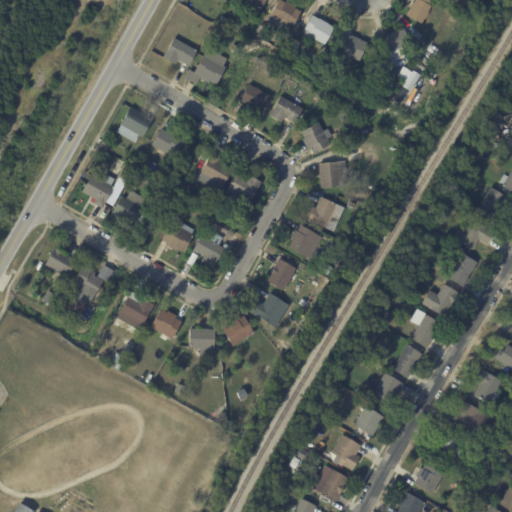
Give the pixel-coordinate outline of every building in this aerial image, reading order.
[(265,0),(261,8),(245,0),(265,0)] [(278,0),(280,0),(285,3),(286,1),(295,6),(294,8),(300,11),(291,29),(285,26),(282,32),(265,23),(278,0)] [(431,0),(429,5),(431,6),(421,24),(406,15),(411,7),(409,6),(411,3),(413,4),(415,0),(431,0)] [(306,14),(311,17),(312,15),(333,28),(324,45),(297,29),(305,14),(306,14)] [(255,32),(259,25),(264,28),(260,35),(255,32)] [(390,63),(380,37),(403,28),(409,44),(402,47),(406,56),(390,63)] [(344,33),(367,43),(359,61),(342,53),(344,48),(338,45),(344,33)] [(187,65),(177,60),(174,65),(162,58),(173,38),(196,51),(188,65),(187,65)] [(292,39),(299,44),(295,51),(287,47),(292,39)] [(225,58),(221,65),(225,67),(215,85),(209,81),(207,83),(198,78),(195,84),(184,78),(188,70),(193,72),(203,55),(208,57),(212,51),(225,58)] [(259,112),(239,100),(248,84),(269,97),(259,113),(259,112)] [(294,124),(284,118),(281,123),(269,116),(280,96),(302,109),(294,124)] [(146,116),(152,120),(141,137),(138,135),(133,142),(116,132),(120,125),(119,125),(130,107),(146,116)] [(311,153),(309,148),(307,149),(301,139),(303,138),(300,132),(318,123),(330,144),(312,154),(311,153)] [(165,132),(169,134),(171,129),(185,137),(173,158),(150,145),(160,129),(165,132)] [(511,152),(503,147),(511,131),(511,152)] [(106,151),(98,148),(102,139),(110,143),(106,151)] [(217,156),(220,158),(217,162),(232,170),(222,187),(200,174),(212,153),(217,156)] [(339,187),(320,189),(318,164),(345,161),(347,184),(338,185),(339,187)] [(124,167),(130,170),(128,175),(122,172),(124,167)] [(135,170),(142,174),(138,180),(132,176),(135,170)] [(511,192),(502,186),(511,170),(511,192)] [(106,175),(114,180),(110,186),(113,188),(102,209),(93,204),(95,200),(81,192),(91,175),(97,178),(100,172),(106,175)] [(238,176),(246,181),(249,176),(260,183),(250,202),(227,189),(235,175),(238,176)] [(145,176),(151,179),(148,185),(142,181),(145,176)] [(511,201),(511,202),(505,212),(496,207),(488,220),(475,212),(490,188),(511,201)] [(130,224),(111,213),(121,196),(126,198),(130,191),(148,201),(133,226),(130,224)] [(187,192),(194,197),(190,202),(184,197),(187,192)] [(304,220),(310,206),(315,209),(320,197),(344,208),(333,232),(304,220)] [(492,235),(486,245),(479,240),(472,250),(453,239),(460,228),(464,230),(466,226),(468,226),(471,220),(493,233),(492,235)] [(183,253),(176,249),(175,251),(166,246),(167,244),(161,241),(171,223),(177,226),(179,222),(193,230),(191,234),(193,235),(183,253)] [(222,225),(228,229),(225,234),(219,231),(222,225)] [(297,232),(300,226),(322,239),(312,256),(308,253),(305,258),(288,247),(291,241),(289,240),(295,231),(297,232)] [(198,254),(192,251),(201,236),(205,238),(209,231),(222,239),(218,246),(223,249),(212,269),(200,262),(203,257),(198,254)] [(68,256),(75,261),(65,278),(44,265),(54,248),(68,256)] [(466,281),(462,288),(446,278),(461,254),(476,264),(466,281)] [(283,291),(266,281),(278,260),(295,269),(283,291)] [(326,276),(317,269),(322,262),(331,269),(326,276)] [(96,278),(102,282),(92,297),(71,284),(83,264),(91,270),(91,271),(94,273),(93,276),(96,278)] [(412,278),(408,285),(403,282),(407,275),(412,278)] [(459,294),(449,309),(451,310),(445,319),(421,304),(429,291),(436,296),(443,285),(459,294)] [(40,303),(46,291),(55,296),(48,307),(40,303)] [(131,293),(153,306),(139,331),(116,318),(130,293),(131,293)] [(266,299),(269,294),(288,306),(275,328),(250,313),(257,301),(262,305),(266,299)] [(388,309),(379,324),(374,321),(383,306),(388,309)] [(175,319),(181,323),(171,340),(149,327),(159,310),(165,313),(166,311),(176,317),(175,319)] [(429,342),(425,349),(410,339),(425,315),(440,325),(429,342)] [(232,346),(223,333),(228,329),(226,327),(237,320),(239,323),(244,319),(253,333),(232,346)] [(208,330),(214,330),(213,350),(212,350),(212,357),(199,357),(199,349),(188,349),(189,329),(208,330)] [(376,335),(372,343),(366,339),(371,332),(376,335)] [(277,340),(287,348),(283,353),(273,346),(277,340)] [(128,357),(121,353),(126,345),(132,348),(128,357)] [(411,372),(406,379),(391,370),(406,345),(421,355),(411,372)] [(511,370),(493,359),(499,349),(503,352),(507,345),(511,348),(511,370)] [(134,360),(138,362),(134,369),(130,366),(134,360)] [(474,396),(473,395),(479,385),(475,383),(483,370),(502,382),(495,393),(500,396),(495,404),(490,402),(488,405),(474,396)] [(402,385),(391,404),(373,394),(384,373),(402,384),(402,385)] [(176,385),(184,387),(182,395),(174,392),(176,385)] [(489,418),(476,439),(454,426),(457,421),(454,419),(464,402),(489,417),(489,418)] [(383,419),(372,437),(370,437),(367,443),(354,435),(357,429),(353,426),(365,406),(384,418),(383,419)] [(508,410),(504,417),(498,413),(502,406),(508,410)] [(329,411),(334,414),(330,420),(325,417),(329,411)] [(498,430),(494,427),(498,420),(503,423),(498,430)] [(161,453),(173,433),(177,435),(165,456),(161,453)] [(434,446),(441,436),(445,438),(448,433),(472,448),(462,463),(434,446)] [(360,447),(355,455),(359,457),(351,471),(338,463),(340,459),(330,453),(341,435),(360,447)] [(180,436),(185,439),(172,459),(168,457),(180,436)] [(489,473),(482,468),(487,459),(495,464),(489,473)] [(439,483),(431,495),(413,485),(417,478),(416,477),(420,469),(422,470),(426,463),(444,473),(439,483)] [(338,496),(335,503),(311,489),(324,466),(348,480),(338,496)] [(90,503),(84,511),(64,511),(81,483),(97,491),(90,503)] [(511,511),(510,511),(499,505),(502,501),(495,497),(501,488),(507,492),(511,483),(511,511)] [(420,510),(418,511),(396,511),(401,505),(399,504),(405,493),(424,504),(420,510)] [(91,511),(102,494),(118,503),(113,511),(91,511)] [(315,507),(312,511),(293,511),(300,499),(315,507)] [(31,511),(32,511),(17,502),(11,511),(31,511)]
